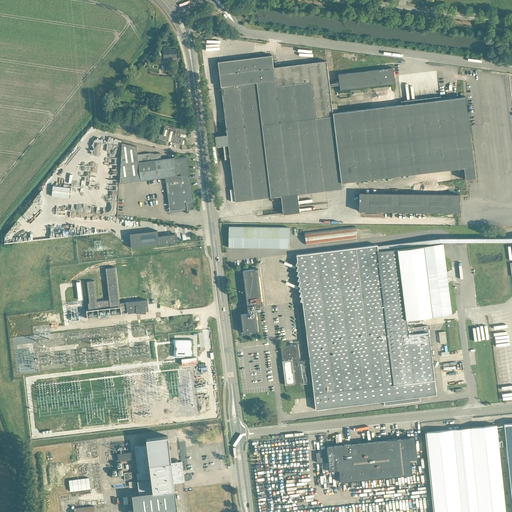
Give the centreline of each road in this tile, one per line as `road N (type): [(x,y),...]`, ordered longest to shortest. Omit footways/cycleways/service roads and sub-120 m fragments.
road 1 (unclassified): [(511,67),(242,30)]
road 2 (unclassified): [(256,433),(511,408)]
road 3 (secondary): [(222,309),(191,64)]
road 4 (secondary): [(511,23),(339,0)]
